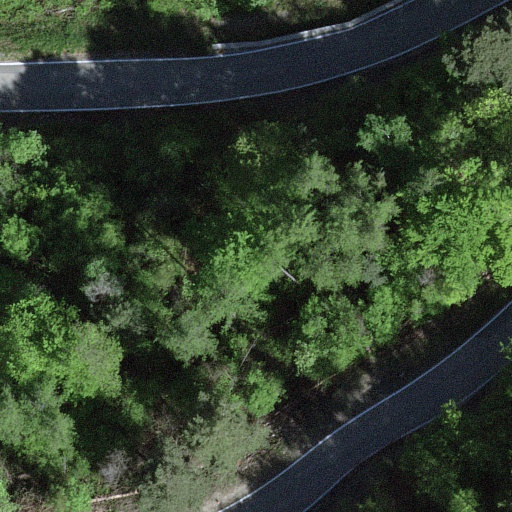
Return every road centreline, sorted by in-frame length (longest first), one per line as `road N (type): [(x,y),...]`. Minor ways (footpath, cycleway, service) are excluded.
road 1 (unclassified): [(0,85),(267,70),(377,39),(461,0)]
road 2 (unclassified): [(511,330),(264,511)]
